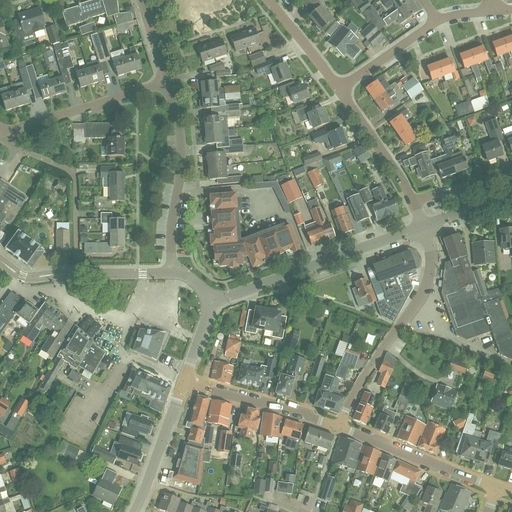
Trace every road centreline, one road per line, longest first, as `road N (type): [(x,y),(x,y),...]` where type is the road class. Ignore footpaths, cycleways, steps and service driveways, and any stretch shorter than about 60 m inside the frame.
road 1 (secondary): [(207,299),(424,226)]
road 2 (residential): [(339,428),(425,290),(431,256),(424,226)]
road 3 (residential): [(172,272),(181,164),(166,82)]
road 4 (residential): [(0,133),(166,82)]
road 5 (residential): [(498,487),(339,428)]
road 6 (residential): [(76,254),(73,174),(0,133)]
road 7 (residential): [(339,428),(183,382)]
road 8 (secondary): [(172,272),(17,274)]
road 9 (secondary): [(135,511),(183,382)]
road 10 (residential): [(413,204),(340,91)]
